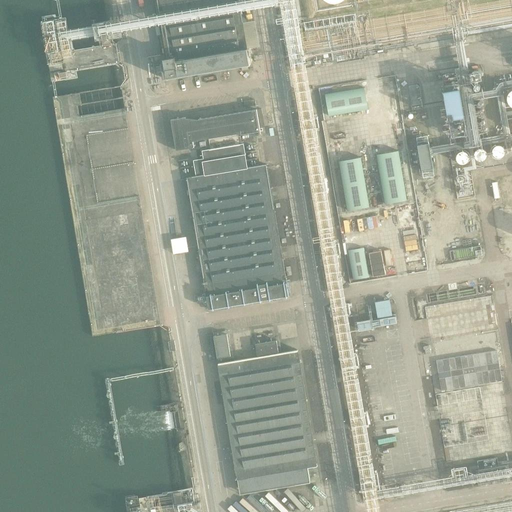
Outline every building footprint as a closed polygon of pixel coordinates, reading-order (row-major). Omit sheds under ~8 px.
[(157,0),(166,56),(164,56),(165,60),(162,60),(165,78),(250,65),(239,0),(157,0)] [(460,88),(444,91),(449,119),(465,116),(460,88)] [(289,295),(267,164),(247,167),(243,144),(240,145),(238,135),(260,132),(256,111),(198,120),(186,119),(171,120),(176,151),(194,148),(193,142),(208,139),(210,150),(202,151),(203,159),(193,160),(196,176),(187,177),(209,309),(289,295)] [(429,143),(419,144),(422,170),(433,168),(429,143)] [(468,157),(462,150),(456,156),(462,162),(468,157)] [(376,215),(368,217),(371,228),(379,226),(376,215)] [(481,255),(480,246),(450,251),(451,260),(481,255)] [(353,280),(369,277),(364,248),(348,250),(353,280)] [(369,253),(373,277),(385,274),(381,251),(369,253)] [(372,318),(358,321),(360,330),(397,323),(396,315),(394,316),(390,299),(376,301),(379,319),(373,320),(372,318)] [(233,325),(236,345),(299,334),(296,313),(233,325)] [(228,333),(214,335),(218,357),(231,355),(228,333)] [(496,334),(435,341),(439,373),(500,366),(496,334)] [(255,344),(257,357),(279,353),(277,341),(255,344)] [(298,350),(218,363),(241,494),(311,482),(309,467),(317,466),(298,350)]
